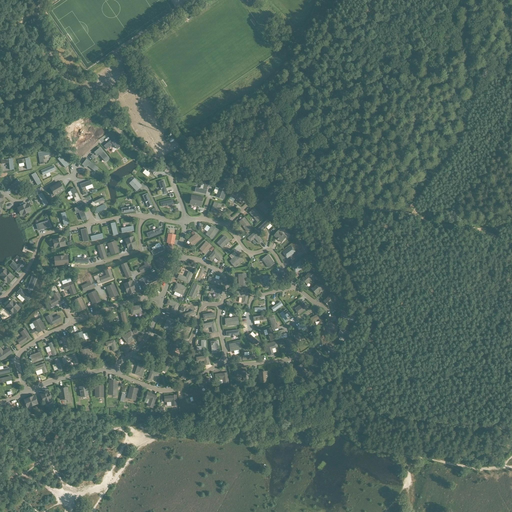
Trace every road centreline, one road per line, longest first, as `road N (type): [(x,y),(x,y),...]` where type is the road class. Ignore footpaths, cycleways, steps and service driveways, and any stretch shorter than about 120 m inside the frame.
road 1 (track): [(501,466),(376,447),(344,421),(258,437)]
road 2 (track): [(258,437),(162,435),(140,446)]
